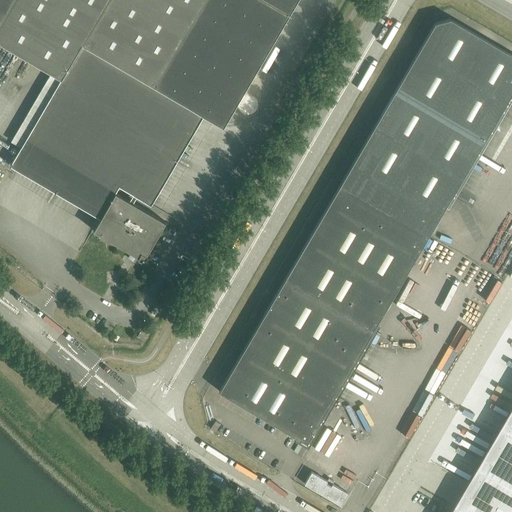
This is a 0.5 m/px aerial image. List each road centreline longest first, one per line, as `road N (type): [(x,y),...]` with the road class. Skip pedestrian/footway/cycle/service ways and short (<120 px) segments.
road 1 (unclassified): [(160,418),(408,0)]
road 2 (unclassified): [(387,0),(144,406)]
road 3 (unclassified): [(312,511),(160,418)]
road 4 (unclassified): [(143,424),(274,511)]
road 5 (unclassified): [(45,334),(143,424)]
road 6 (unclassified): [(144,406),(45,334)]
